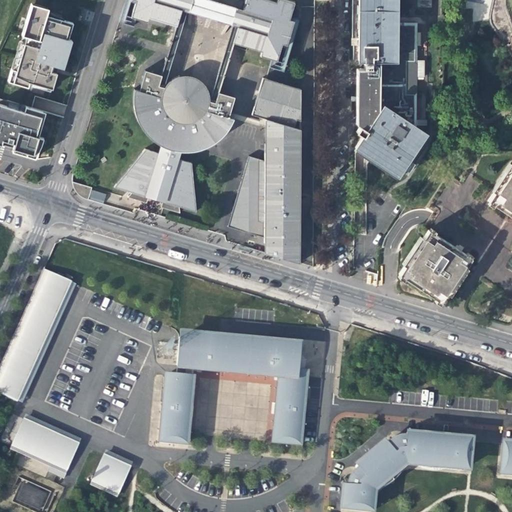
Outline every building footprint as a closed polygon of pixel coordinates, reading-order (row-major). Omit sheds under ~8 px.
[(132,0),(137,1),(133,16),(140,18),(149,21),(152,16),(180,24),(185,7),(161,0),(132,0)] [(247,0),(245,7),(275,16),(270,34),(240,25),(236,41),(248,45),(262,49),(260,56),(273,59),(280,60),(285,43),(289,45),(297,18),(293,17),(298,0),(296,0),(247,0)] [(356,0),(356,56),(369,57),(369,59),(361,59),(361,65),(358,65),(358,71),(369,76),(369,81),(371,81),(370,111),(373,114),(370,120),(366,119),(363,126),(358,123),(354,128),(361,133),(354,143),(360,146),(396,170),(410,151),(424,130),(413,123),(415,22),(394,22),(394,0),(356,0)] [(31,3),(30,7),(47,12),(48,8),(31,3)] [(28,85),(51,92),(58,66),(60,67),(68,39),(73,23),(64,21),(46,15),(47,12),(30,7),(22,35),(26,36),(24,43),(16,70),(12,68),(8,81),(28,87),(28,85)] [(64,21),(47,12),(46,15),(64,21)] [(68,39),(60,67),(63,68),(65,62),(71,40),(68,39)] [(12,68),(16,70),(24,43),(20,42),(12,68)] [(358,71),(358,65),(355,65),(354,120),(358,123),(363,126),(366,119),(370,120),(373,114),(370,111),(371,81),(369,81),(369,76),(358,71)] [(163,95),(167,85),(161,83),(165,73),(147,68),(142,89),(163,95)] [(175,76),(167,85),(163,95),(166,105),(171,114),(178,119),(188,121),(200,118),(209,110),(209,108),(212,103),(212,99),(209,85),(202,78),(194,74),(185,73),(175,76)] [(304,88),(267,77),(264,77),(253,113),(268,117),(304,128),(304,88)] [(166,105),(163,95),(142,89),(133,87),(133,89),(133,104),(136,118),(144,131),(152,138),(162,144),(184,150),(189,151),(195,151),(210,145),(219,139),(229,131),(234,123),(236,119),(237,117),(232,116),(209,108),(209,110),(200,118),(188,121),(178,119),(171,114),(166,105)] [(218,100),(212,99),(212,103),(209,108),(232,116),(233,112),(238,95),(221,90),(218,100)] [(45,112),(0,98),(0,143),(1,144),(4,145),(13,147),(36,154),(38,155),(43,138),(38,136),(45,112)] [(304,128),(268,117),(268,123),(268,138),(268,161),(267,236),(267,252),(304,264),(304,128)] [(184,150),(162,144),(160,151),(147,195),(169,200),(182,158),(184,150)] [(36,154),(13,147),(13,149),(28,155),(35,158),(36,154)] [(147,195),(160,151),(146,147),(113,186),(128,190),(147,195)] [(194,161),(182,158),(169,200),(181,204),(181,207),(199,211),(194,161)] [(511,162),(509,167),(507,166),(490,194),(492,195),(486,204),(504,215),(511,220),(511,162)] [(103,203),(106,194),(91,190),(89,199),(103,203)] [(468,265),(474,257),(452,243),(431,230),(426,238),(424,237),(407,264),(409,265),(403,274),(445,301),(451,293),(453,294),(471,267),(468,265)] [(45,334),(67,286),(63,284),(67,276),(42,265),(0,358),(0,390),(16,398),(42,342),(38,340),(42,332),(45,334)] [(20,400),(75,280),(70,278),(67,276),(63,284),(67,286),(45,334),(42,332),(38,340),(42,342),(16,398),(20,400)] [(270,343),(178,335),(176,361),(201,364),(202,365),(205,366),(206,366),(208,365),(209,364),(209,367),(225,369),(225,366),(248,368),(248,371),(267,373),(268,370),(268,371),(271,372),(273,372),(275,371),(279,371),(274,431),(281,432),(281,439),(299,441),(302,411),(301,411),(302,409),(303,407),(302,404),(301,403),(303,403),(306,367),(295,366),(296,355),(300,355),(301,341),(270,339),(270,343)] [(163,401),(164,401),(162,403),(162,405),(162,406),(163,408),(164,409),(162,409),(159,439),(185,441),(191,373),(165,371),(163,401)] [(80,435),(24,410),(22,415),(78,440),(80,435)] [(65,468),(78,440),(22,415),(9,443),(51,462),(60,466),(65,468)] [(374,489),(406,462),(442,466),(463,467),(464,460),(469,460),(471,440),(464,439),(463,442),(459,441),(460,437),(406,432),(406,436),(400,436),(396,437),(391,441),(393,443),(391,446),(388,443),(385,439),(356,464),(359,468),(361,470),(358,473),(356,470),(353,473),(351,476),(349,481),(348,484),(343,483),(341,506),(372,509),(374,489)] [(511,441),(504,441),(501,472),(511,473),(511,441)] [(131,459),(104,447),(102,451),(130,463),(131,459)] [(117,492),(130,463),(102,451),(90,479),(117,492)] [(57,472),(60,466),(51,462),(48,468),(57,472)] [(62,475),(65,468),(60,466),(57,472),(62,475)] [(38,507),(45,490),(22,480),(15,496),(38,507)]
